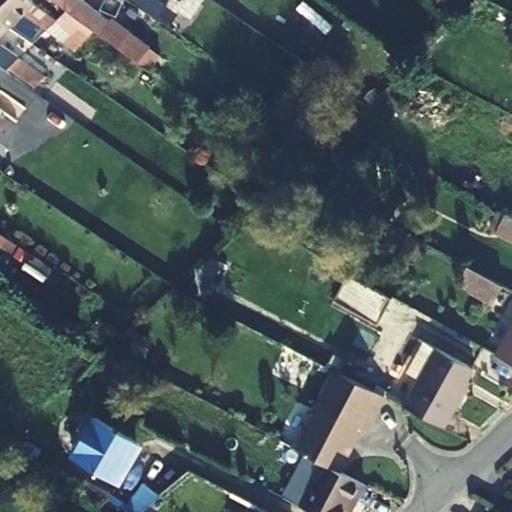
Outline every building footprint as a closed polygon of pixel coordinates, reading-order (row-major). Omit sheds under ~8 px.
[(45,29),(55,19),(33,5),(28,0),(0,0),(0,18),(10,28),(25,15),(45,29)] [(53,0),(66,9),(119,48),(125,39),(108,26),(109,24),(89,8),(90,7),(83,2),(84,0),(53,0)] [(144,9),(131,0),(130,0),(112,0),(106,10),(133,26),(144,9)] [(130,0),(131,0),(144,9),(148,11),(155,0),(130,0)] [(0,64),(33,87),(44,76),(0,44),(0,37),(10,28),(0,18),(0,64)] [(367,128),(388,142),(425,89),(403,75),(367,128)] [(491,227),(497,230),(506,212),(500,209),(491,227)] [(511,237),(511,215),(506,212),(497,230),(511,237)] [(493,302),(502,282),(468,267),(459,286),(493,302)] [(375,322),(390,296),(346,272),(332,298),(375,322)] [(511,321),(494,354),(511,363),(511,321)] [(418,375),(434,346),(421,339),(405,367),(418,375)] [(459,386),(470,366),(434,346),(418,375),(403,402),(442,424),(462,389),(459,386)] [(320,460),(335,468),(346,448),(343,446),(354,425),(362,429),(381,394),(332,368),(291,445),(320,460)] [(77,445),(71,455),(118,481),(135,450),(132,439),(92,416),(86,426),(80,428),(74,439),(77,445)] [(296,503),(312,511),(338,511),(348,494),(352,496),(360,481),(335,468),(320,460),(296,503)]
